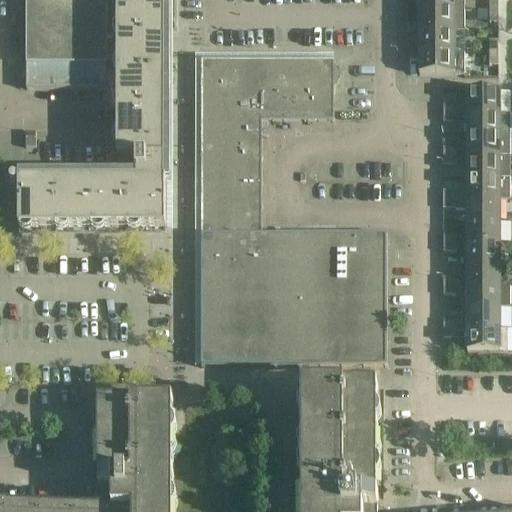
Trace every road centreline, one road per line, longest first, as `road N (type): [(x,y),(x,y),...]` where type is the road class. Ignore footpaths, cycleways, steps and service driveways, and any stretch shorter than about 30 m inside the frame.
road 1 (residential): [(422,408),(424,168),(383,95),(383,0)]
road 2 (residential): [(422,408),(422,495),(511,494)]
